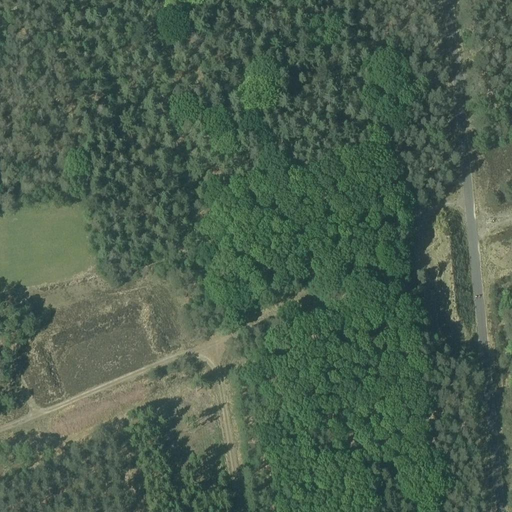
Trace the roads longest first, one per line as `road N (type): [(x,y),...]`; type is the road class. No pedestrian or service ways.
road 1 (track): [(449,0),(501,511)]
road 2 (track): [(0,428),(221,339),(248,511)]
road 3 (track): [(471,212),(431,211),(412,261),(221,339)]
road 4 (track): [(33,414),(15,363),(30,307),(19,284)]
